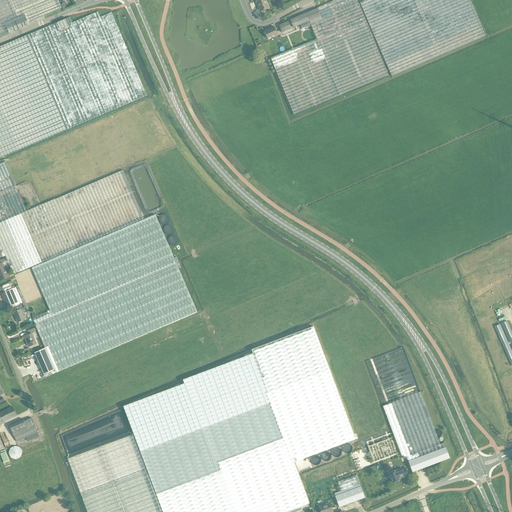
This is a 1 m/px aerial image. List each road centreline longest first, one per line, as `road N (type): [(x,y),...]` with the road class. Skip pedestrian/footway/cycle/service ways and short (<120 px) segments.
road 1 (tertiary): [(177,109),(236,188),(352,268),(416,338)]
road 2 (tertiary): [(479,461),(445,381),(416,338)]
road 3 (tertiary): [(416,338),(471,464)]
road 4 (tertiary): [(125,0),(177,109)]
